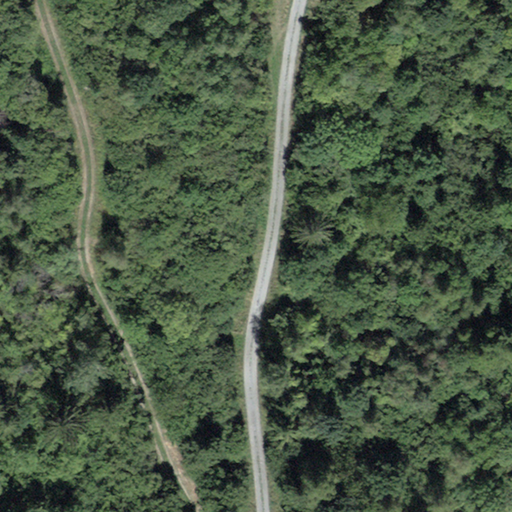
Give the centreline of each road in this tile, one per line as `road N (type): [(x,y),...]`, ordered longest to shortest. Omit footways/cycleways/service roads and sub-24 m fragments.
road 1 (track): [(187,511),(158,453),(135,374),(79,263),(86,146),(36,0)]
road 2 (track): [(261,511),(249,332),(297,0)]
